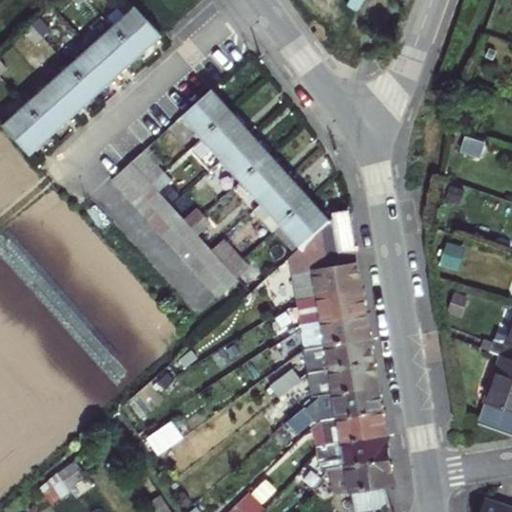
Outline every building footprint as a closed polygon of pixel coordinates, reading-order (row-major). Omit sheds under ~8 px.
[(31,157),(74,118),(97,98),(164,37),(137,6),(2,124),(31,157)] [(32,25),(26,30),(34,40),(41,34),(48,28),(40,18),(32,25)] [(183,118),(262,206),(281,229),(300,249),(323,229),(332,221),(215,90),(183,118)] [(114,179),(196,269),(205,279),(222,298),(250,272),(223,242),(212,250),(201,237),(210,229),(198,213),(186,223),(160,193),(170,183),(143,154),(114,179)] [(350,212),(337,217),(342,252),(357,250),(350,212)] [(323,229),(327,255),(342,252),(337,217),(332,221),(323,229)] [(302,276),(306,301),(363,290),(357,250),(342,252),(327,255),(304,258),(307,275),(302,276)] [(304,330),(311,326),(367,316),(363,290),(306,301),(299,303),(304,330)] [(308,353),(315,349),(371,338),(367,316),(311,326),(304,330),(308,353)] [(502,357),(511,360),(511,325),(506,342),(499,341),(495,354),(502,357)] [(332,369),(375,362),(371,338),(315,349),(308,353),(311,373),(318,372),(332,369)] [(511,413),(511,360),(502,357),(485,403),(511,413)] [(323,396),(336,394),(379,387),(375,362),(332,369),(318,372),(311,373),(312,377),(315,398),(323,396)] [(323,396),(327,422),(383,412),(379,387),(336,394),(323,396)] [(327,422),(331,446),(387,436),(383,412),(327,422)] [(172,422),(145,437),(155,454),(182,439),(172,422)] [(331,446),(335,470),(391,460),(387,436),(331,446)] [(391,460),(335,470),(339,494),(354,493),(357,511),(389,507),(391,506),(389,487),(396,486),(391,460)] [(45,481),(54,496),(85,477),(76,462),(45,481)] [(254,495),(232,511),(263,511),(265,511),(254,495)] [(511,511),(511,507),(492,501),(488,511),(511,511)]
